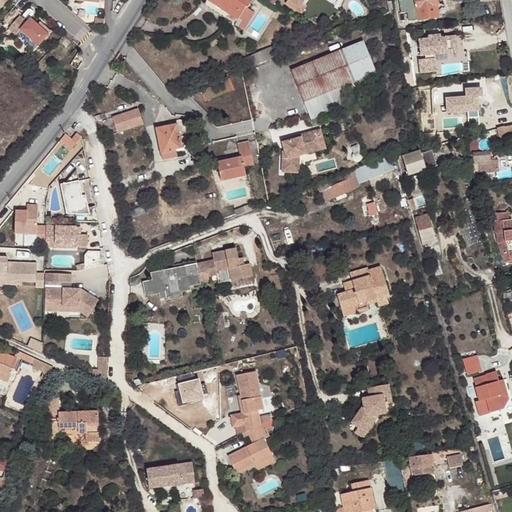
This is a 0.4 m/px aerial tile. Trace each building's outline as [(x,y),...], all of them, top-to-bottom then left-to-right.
[(210,0),(230,11),(232,8),(217,0),(210,0)] [(217,0),(232,8),(230,11),(241,17),(248,4),(251,5),(253,0),(217,0)] [(289,0),(291,1),(303,8),(308,0),(289,0)] [(312,0),(308,0),(303,8),(291,1),(289,5),(305,15),(310,6),(309,6),(312,0)] [(409,20),(438,16),(437,3),(437,0),(401,0),(398,1),(400,13),(403,13),(407,12),(409,20)] [(251,5),(248,4),(241,17),(244,19),(241,25),(247,27),(257,8),(251,5)] [(15,16),(20,21),(24,16),(27,12),(26,10),(24,8),(21,8),(15,16)] [(15,16),(13,15),(3,27),(11,34),(15,29),(34,44),(43,32),(32,22),(24,16),(20,21),(15,16)] [(46,29),(34,20),(32,22),(43,32),(46,29)] [(456,53),(456,37),(440,38),(440,35),(428,36),(428,39),(418,39),(419,55),(424,55),(424,59),(417,59),(417,72),(434,71),(433,54),(456,53)] [(365,42),(340,52),(352,80),(348,82),(307,99),(311,111),(378,82),(381,81),(365,42)] [(252,68),(282,56),(278,46),(248,58),(252,68)] [(352,80),(340,52),(293,71),(304,100),(307,99),(348,82),(352,80)] [(236,91),(232,80),(203,92),(207,103),(236,91)] [(446,98),(447,113),(480,111),(479,96),(483,95),(483,88),(466,89),(467,97),(446,98)] [(138,110),(112,117),(116,133),(143,125),(138,110)] [(157,128),(164,159),(178,156),(178,153),(183,152),(178,124),(157,128)] [(506,126),(498,128),(501,138),(511,135),(511,124),(506,126)] [(321,129),(282,139),(285,150),(283,151),(283,171),(299,172),(299,155),(315,151),(312,141),(316,140),(315,137),(322,135),(321,129)] [(325,148),(322,135),(315,137),(316,140),(312,141),(315,151),(325,148)] [(219,162),(222,179),(248,174),(246,164),(255,162),(251,141),(239,144),(242,157),(219,162)] [(403,155),(404,159),(420,155),(422,154),(420,149),(416,150),(403,155)] [(422,154),(420,155),(424,170),(437,166),(432,151),(422,154)] [(491,151),(473,153),(474,162),(479,161),(479,163),(480,172),(499,170),(498,160),(491,160),(491,151)] [(424,170),(420,155),(404,159),(408,175),(424,170)] [(392,169),(389,157),(362,167),(353,170),(360,187),(362,186),(361,182),(392,169)] [(324,203),(360,187),(353,170),(316,186),(324,203)] [(66,185),(79,183),(77,171),(66,185)] [(76,216),(77,223),(99,223),(96,207),(89,209),(86,197),(83,197),(79,183),(66,185),(61,186),(68,216),(76,216)] [(414,197),(408,198),(411,206),(412,209),(417,208),(414,197)] [(363,205),(364,215),(375,214),(374,204),(363,205)] [(251,205),(236,210),(239,216),(253,210),(251,205)] [(37,243),(46,243),(46,228),(37,228),(37,207),(27,207),(27,213),(15,213),(15,235),(37,235),(37,243)] [(468,242),(480,241),(477,209),(466,209),(468,242)] [(511,256),(511,255),(511,225),(511,219),(508,219),(507,211),(493,214),(495,231),(497,236),(497,242),(504,263),(511,261),(511,256)] [(426,213),(416,216),(424,243),(434,240),(426,213)] [(76,228),(46,228),(46,243),(45,248),(55,248),(55,244),(75,245),(75,249),(88,249),(88,236),(80,236),(76,236),(76,228)] [(242,266),(241,258),(239,248),(215,253),(216,259),(153,272),(155,279),(156,289),(166,287),(168,296),(168,298),(184,294),(183,290),(192,288),(191,284),(212,280),(211,275),(219,274),(219,271),(230,268),(233,279),(254,274),(252,264),(248,264),(242,266)] [(86,265),(86,270),(105,266),(103,252),(89,252),(86,256),(86,265)] [(0,279),(20,280),(38,281),(38,286),(47,286),(47,280),(47,273),(39,273),(39,264),(10,263),(10,259),(0,258),(0,279)] [(221,281),(233,279),(230,268),(219,271),(219,274),(221,281)] [(47,273),(47,280),(72,280),(72,272),(47,271),(47,273)] [(377,304),(379,308),(380,312),(391,309),(388,299),(391,298),(382,271),(369,275),(371,281),(354,285),(344,288),(347,297),(339,299),(343,314),(357,310),(359,318),(371,315),(369,310),(368,306),(377,304)] [(354,285),(371,281),(369,275),(368,273),(352,277),(354,285)] [(156,289),(155,279),(145,281),(148,295),(160,292),(161,298),(168,296),(166,287),(156,289)] [(49,303),(49,286),(47,286),(46,308),(80,309),(88,314),(91,310),(81,303),(49,303)] [(72,286),(49,286),(49,303),(81,303),(91,310),(99,298),(82,286),(72,286)] [(32,339),(29,346),(44,352),(44,345),(32,339)] [(18,358),(31,364),(34,359),(21,353),(18,358)] [(479,353),(464,357),(469,373),(483,369),(479,353)] [(99,355),(99,367),(99,375),(107,380),(108,355),(99,355)] [(42,380),(46,381),(52,367),(34,359),(31,364),(45,370),(42,380)] [(0,377),(11,382),(16,369),(0,361),(0,377)] [(487,383),(485,374),(475,377),(482,399),(488,397),(491,411),(505,407),(511,397),(502,392),(499,380),(501,379),(498,369),(488,372),(488,374),(490,382),(487,383)] [(248,432),(245,420),(261,417),(259,410),(265,408),(257,371),(239,375),(243,395),(247,411),(243,412),(233,414),(236,427),(238,426),(239,435),(243,434),(248,432)] [(501,379),(499,380),(502,392),(511,397),(505,378),(501,379)] [(353,422),(361,427),(364,429),(374,413),(381,412),(388,411),(387,402),(393,400),(390,384),(369,388),(371,396),(364,397),(365,404),(353,422)] [(98,440),(98,412),(59,412),(59,396),(47,396),(47,422),(59,423),(59,431),(76,429),(76,433),(86,433),(86,441),(98,440)] [(482,399),(478,400),(482,414),(491,411),(488,397),(482,399)] [(358,431),(364,435),(381,412),(374,413),(364,429),(361,427),(358,431)] [(248,432),(249,431),(262,424),(261,417),(245,420),(248,432)] [(272,420),(262,424),(265,430),(275,425),(272,420)] [(59,423),(47,422),(47,440),(59,441),(59,431),(59,423)] [(262,424),(249,431),(255,443),(230,456),(238,473),(257,463),(259,467),(276,458),(266,438),(269,436),(265,430),(262,424)] [(120,449),(108,450),(110,460),(121,458),(120,449)] [(453,466),(466,464),(464,454),(451,456),(453,466)] [(415,480),(433,478),(431,466),(434,466),(432,455),(409,457),(411,469),(414,468),(415,480)] [(276,458),(259,467),(260,470),(277,461),(276,458)] [(149,468),(152,488),(184,483),(197,482),(194,462),(149,468)] [(0,495),(1,496),(11,471),(6,470),(4,477),(0,475),(0,495)] [(197,482),(184,483),(186,499),(196,498),(195,489),(198,489),(197,482)] [(368,511),(372,511),(375,511),(369,482),(352,485),(353,493),(342,495),(344,507),(336,509),(336,511),(368,511)] [(198,489),(195,489),(196,498),(206,496),(205,488),(198,489)]
